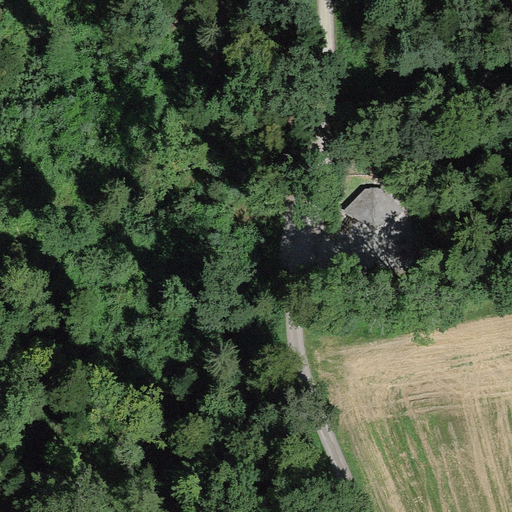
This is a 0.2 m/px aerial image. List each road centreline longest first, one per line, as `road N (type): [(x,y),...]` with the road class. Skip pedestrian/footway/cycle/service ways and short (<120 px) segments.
road 1 (track): [(311,274),(331,0)]
road 2 (track): [(311,274),(292,304),(306,391),(357,511)]
road 3 (track): [(511,269),(405,286),(311,274)]
